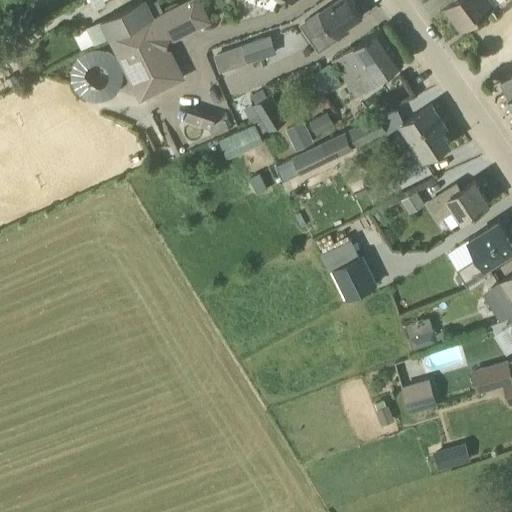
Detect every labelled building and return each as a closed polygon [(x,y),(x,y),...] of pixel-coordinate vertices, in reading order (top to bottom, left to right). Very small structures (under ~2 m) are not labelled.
[(91,0),(97,10),(107,5),(105,0),(104,0),(91,0)] [(107,39),(154,15),(145,0),(138,0),(97,21),(107,39)] [(170,37),(176,40),(211,21),(199,0),(183,0),(154,15),(107,39),(139,100),(183,77),(166,45),(170,37)] [(349,29),(347,25),(363,14),(353,0),(333,0),(319,10),(319,11),(304,21),(313,35),(310,37),(319,50),(349,29)] [(490,0),(455,0),(446,7),(462,29),(494,5),(490,0)] [(332,61),(344,78),(351,74),(355,80),(360,77),(359,76),(369,69),(367,65),(393,47),(380,28),(353,47),(357,53),(348,59),(344,53),(332,61)] [(218,73),(266,57),(259,38),(212,53),(218,73)] [(404,62),(393,47),(367,65),(369,69),(359,76),(360,77),(355,80),(351,74),(344,78),(348,84),(349,84),(358,97),(379,82),(377,80),(404,62)] [(511,75),(501,81),(509,97),(511,103),(511,75)] [(379,88),(384,103),(411,95),(406,80),(379,88)] [(270,94),(252,105),(269,132),(286,121),(270,94)] [(234,128),(233,104),(200,105),(201,129),(234,128)] [(432,104),(401,124),(424,160),(451,143),(436,120),(441,117),(432,104)] [(325,114),(310,123),(316,132),(330,124),(325,114)] [(363,145),(388,133),(379,115),(354,127),(363,145)] [(303,119),(286,128),(296,150),(314,141),(303,119)] [(331,158),(323,142),(278,165),(285,179),(299,172),(300,174),(331,158)] [(426,162),(404,176),(409,185),(432,171),(426,162)] [(462,220),(472,213),(489,202),(474,179),(461,188),(457,183),(428,202),(438,217),(454,207),(462,220)] [(401,199),(410,213),(425,203),(417,190),(401,199)] [(500,218),(478,232),(469,238),(480,255),(459,269),(470,287),(493,272),(488,264),(511,248),(511,228),(511,227),(507,230),(500,218)] [(361,254),(330,270),(346,301),(377,285),(361,254)] [(511,274),(488,290),(486,295),(503,321),(511,314),(511,274)] [(439,342),(434,328),(433,329),(410,337),(414,350),(439,342)] [(511,378),(506,362),(505,360),(469,371),(475,389),(511,378)] [(508,403),(511,402),(511,380),(502,384),(508,403)] [(426,381),(403,387),(409,411),(432,404),(426,381)] [(378,409),(377,410),(382,423),(395,418),(390,405),(388,405),(378,409)] [(438,470),(452,466),(471,460),(466,442),(447,447),(433,451),(438,470)]
